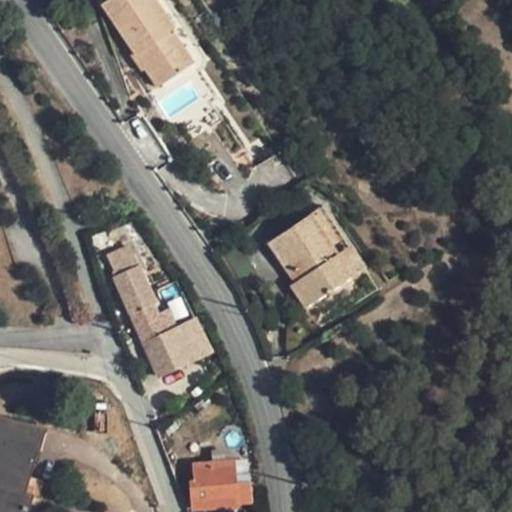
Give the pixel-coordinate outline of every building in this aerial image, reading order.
[(159,90),(193,65),(171,34),(174,31),(153,0),(109,0),(100,5),(159,90)] [(365,267),(324,209),(270,244),(296,283),(293,286),(307,307),(365,267)] [(164,334),(152,305),(133,314),(160,374),(190,362),(175,330),(164,334)] [(20,491),(24,492),(40,431),(0,419),(0,511),(26,511),(28,505),(17,503),(20,491)] [(223,483),(222,463),(195,464),(197,484),(192,485),(193,509),(237,506),(235,481),(223,483)] [(233,463),(222,463),(223,483),(235,481),(233,463)] [(32,494),(24,492),(20,491),(17,503),(28,505),(32,494)]
